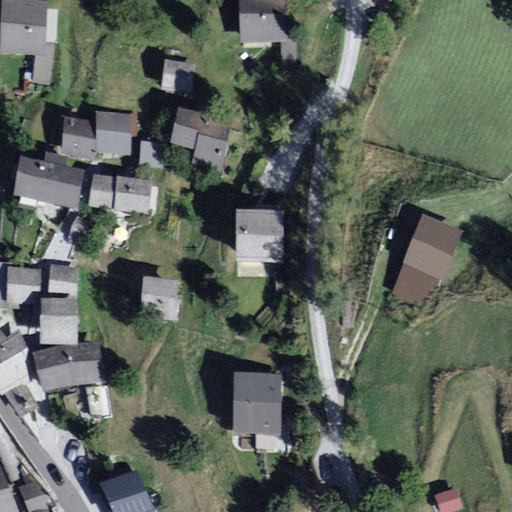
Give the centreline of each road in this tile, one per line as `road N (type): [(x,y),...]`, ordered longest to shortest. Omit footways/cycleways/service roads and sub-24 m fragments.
road 1 (residential): [(350,0),(348,54),(309,207),(309,294),(332,427),(364,511)]
road 2 (residential): [(75,511),(0,402)]
